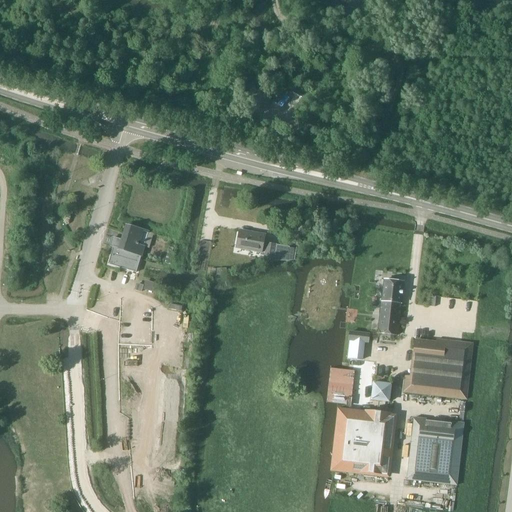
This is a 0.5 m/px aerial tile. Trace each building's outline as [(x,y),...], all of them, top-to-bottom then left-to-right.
[(137,272),(148,232),(126,226),(122,240),(116,238),(109,263),(137,272)] [(261,253),(265,235),(240,230),(237,248),(261,253)] [(297,260),(298,250),(296,250),(296,249),(289,248),(290,247),(276,245),(276,244),(268,242),(264,259),(274,261),(287,261),(295,260),(297,260)] [(167,251),(165,263),(171,265),(173,253),(167,251)] [(402,303),(404,282),(384,280),(381,301),(382,301),(378,333),(397,335),(401,303),(402,303)] [(142,289),(144,285),(137,283),(134,290),(142,292),(142,289)] [(473,344),(436,339),(436,342),(415,340),(413,353),(414,353),(411,376),(405,376),(403,392),(466,399),(473,344)] [(391,384),(374,382),(372,399),(389,401),(391,384)] [(397,416),(338,409),(330,471),(390,479),(397,416)] [(451,424),(426,421),(426,419),(414,418),(407,480),(457,485),(464,423),(451,422),(451,424)]
